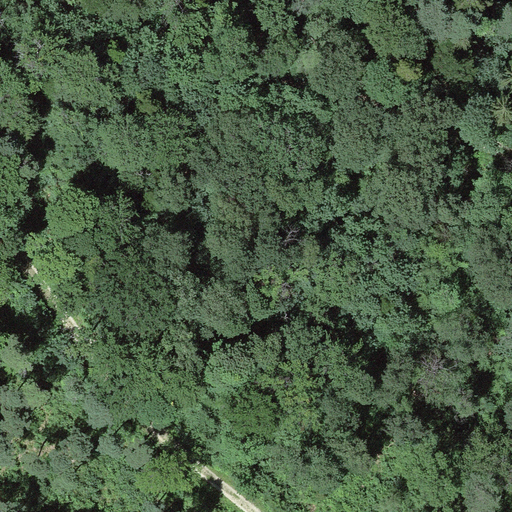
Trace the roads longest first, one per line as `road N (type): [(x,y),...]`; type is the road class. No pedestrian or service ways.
road 1 (track): [(47,0),(511,152)]
road 2 (track): [(251,511),(162,435),(0,230)]
road 3 (track): [(415,0),(471,135)]
